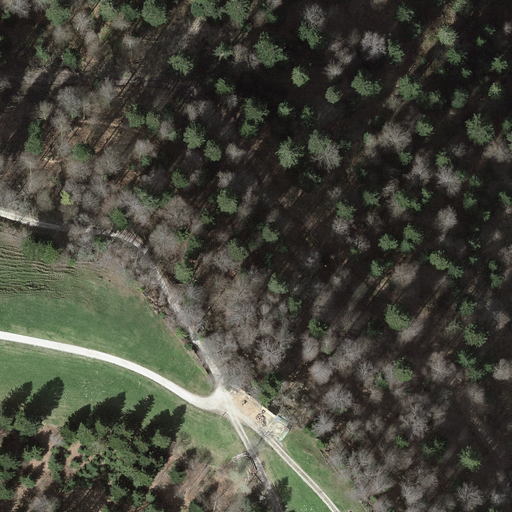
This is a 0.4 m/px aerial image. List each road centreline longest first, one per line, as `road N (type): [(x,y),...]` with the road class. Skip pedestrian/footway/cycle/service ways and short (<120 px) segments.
road 1 (track): [(0,74),(158,83),(192,96),(282,199),(444,346),(469,410),(504,460),(511,496)]
road 2 (unclassified): [(0,213),(135,248),(223,395)]
road 3 (track): [(220,399),(335,511)]
